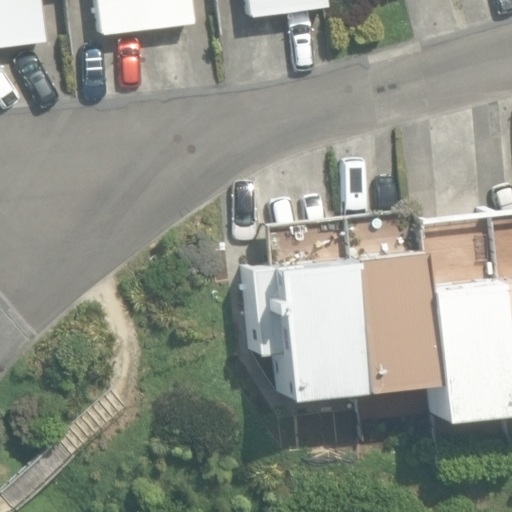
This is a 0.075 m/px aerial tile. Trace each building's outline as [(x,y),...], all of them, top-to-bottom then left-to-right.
[(0,0),(0,43),(38,39),(33,0),(0,0)] [(142,27),(138,0),(90,0),(94,33),(142,27)] [(138,0),(142,27),(187,21),(184,0),(138,0)] [(240,0),(243,14),(323,5),(322,0),(240,0)] [(499,406),(511,404),(511,205),(480,209),(499,406)] [(350,384),(424,377),(408,216),(408,207),(333,214),(350,384)] [(428,413),(499,406),(480,209),(408,216),(424,377),(428,413)] [(350,384),(333,214),(257,222),(261,263),(238,265),(247,350),(268,348),(273,392),(350,384)]
